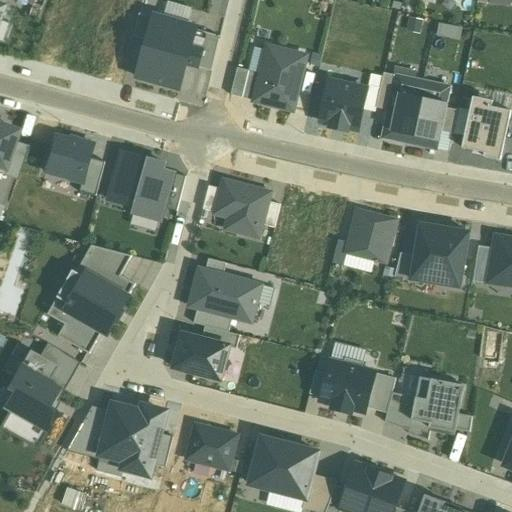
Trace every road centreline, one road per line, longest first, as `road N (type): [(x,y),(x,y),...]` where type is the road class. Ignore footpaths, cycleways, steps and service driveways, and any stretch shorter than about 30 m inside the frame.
road 1 (residential): [(209,136),(150,372),(164,388),(373,444),(511,496)]
road 2 (residential): [(209,136),(511,195)]
road 3 (residential): [(0,84),(209,136)]
road 4 (residential): [(209,136),(240,0)]
